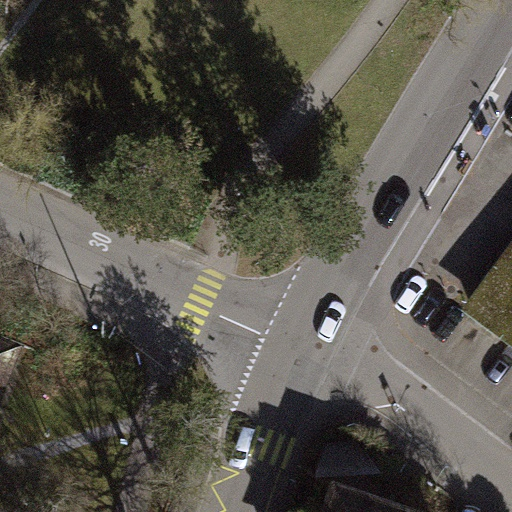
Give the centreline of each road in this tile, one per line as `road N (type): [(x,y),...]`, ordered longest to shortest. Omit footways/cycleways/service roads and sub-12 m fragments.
road 1 (tertiary): [(300,346),(340,267),(506,0)]
road 2 (residential): [(0,212),(300,346)]
road 3 (residential): [(300,346),(373,384),(511,490)]
road 4 (tertiary): [(239,511),(300,346)]
